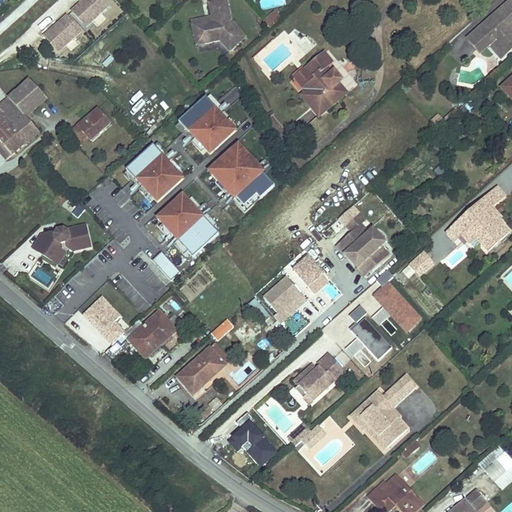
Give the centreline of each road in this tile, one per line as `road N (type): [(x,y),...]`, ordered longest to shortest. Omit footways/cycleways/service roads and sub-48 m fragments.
road 1 (unclassified): [(49,331),(185,447),(277,511)]
road 2 (unknown): [(511,164),(416,248)]
road 3 (unknown): [(418,427),(324,511)]
